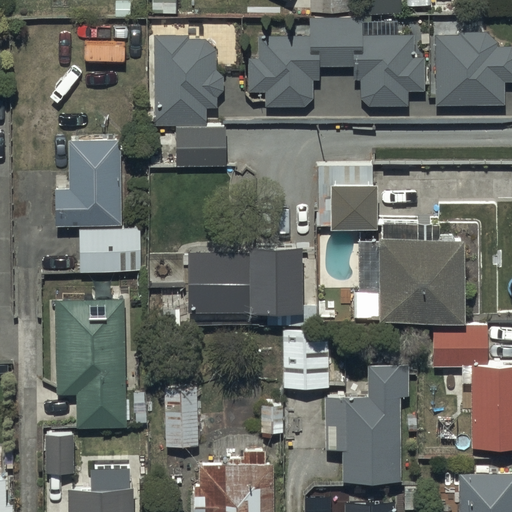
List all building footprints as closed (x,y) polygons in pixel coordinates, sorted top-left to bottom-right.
[(351,0),(310,0),(311,11),(352,10),(351,0)] [(396,0),(355,0),(356,11),(397,10),(396,0)] [(309,33),(258,34),(259,57),(246,57),(247,90),(265,89),(265,105),(304,104),(311,96),(311,76),(320,76),(320,64),(350,64),(350,78),(360,78),(360,97),(367,105),(406,104),(405,90),(421,89),(421,57),(410,57),(410,32),(361,33),(361,14),(309,15),(309,33)] [(188,31),(154,33),(155,165),(224,165),(224,124),(205,124),(204,103),(218,103),(218,93),(222,93),(222,70),(216,70),(216,49),(205,37),(189,38),(188,31)] [(459,33),(431,32),(433,102),(505,100),(504,79),(511,78),(511,45),(510,43),(496,44),(495,38),(486,31),(459,31),(459,33)] [(119,222),(119,139),(69,139),(70,186),(54,186),(54,222),(119,222)] [(328,223),(328,228),(375,226),(372,163),(314,165),(316,223),(328,223)] [(376,316),(376,319),(462,319),(461,237),(451,237),(451,233),(437,233),(437,224),(380,224),(380,240),(357,240),(357,289),(349,290),(350,317),(376,316)] [(140,227),(79,228),(80,269),(141,268),(140,227)] [(188,251),(187,310),(298,310),(298,244),(245,244),(245,251),(188,251)] [(123,299),(55,300),(57,393),(76,392),(77,426),(126,425),(123,299)] [(433,323),(433,365),(470,365),(470,445),(511,445),(511,362),(485,362),(485,323),(433,323)] [(326,328),(280,329),(282,386),(328,385),(328,381),(333,381),(333,364),(327,364),(326,328)] [(365,394),(324,395),(321,395),(322,448),(339,448),(340,479),(400,478),(399,394),(406,394),(405,362),(365,362),(365,394)] [(197,385),(164,385),(165,444),(199,443),(197,385)] [(281,403),(259,403),(260,431),(281,430),(281,403)] [(68,435),(45,435),(45,471),(69,471),(68,435)] [(237,462),(199,463),(200,483),(191,483),(191,511),(271,511),(270,461),(260,461),(260,451),(237,451),(237,462)] [(132,511),(132,487),(127,487),(126,466),(96,467),(96,473),(89,473),(89,486),(67,487),(67,511),(132,511)] [(511,511),(511,470),(458,472),(458,511),(511,511)] [(0,511),(13,511),(14,503),(6,503),(6,478),(0,478),(0,511)] [(341,501),(341,511),(389,511),(389,499),(341,501)]
